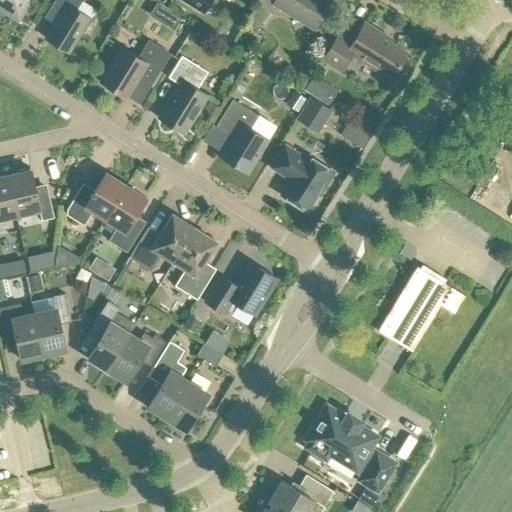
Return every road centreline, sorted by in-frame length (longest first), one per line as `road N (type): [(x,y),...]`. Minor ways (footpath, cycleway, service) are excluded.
road 1 (residential): [(92,123),(332,266)]
road 2 (unclassified): [(332,266),(463,46)]
road 3 (residential): [(3,391),(57,382),(76,389),(203,467)]
road 4 (residential): [(283,347),(422,432)]
road 5 (unclassified): [(51,511),(203,467)]
road 6 (unclassified): [(203,467),(283,347)]
road 7 (residential): [(31,511),(3,391)]
